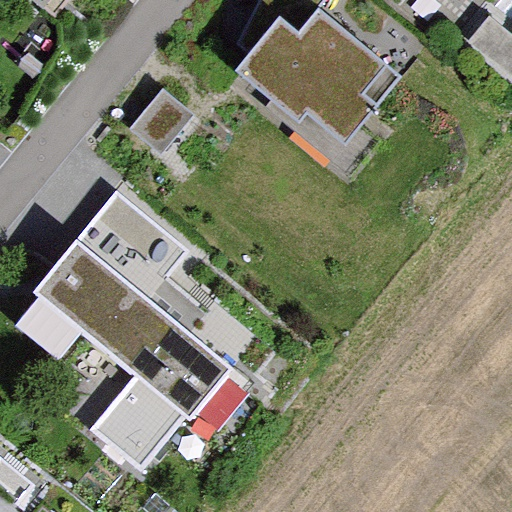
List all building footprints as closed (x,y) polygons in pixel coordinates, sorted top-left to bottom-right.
[(53,0),(32,0),(45,10),(53,0)] [(301,123),(308,116),(348,148),(401,81),(315,13),(325,0),(254,0),(283,23),(241,75),(301,123)] [(511,27),(499,42),(511,52),(511,27)] [(194,115),(164,90),(131,128),(161,154),(194,115)] [(187,250),(115,192),(33,294),(138,378),(94,432),(146,473),(231,368),(146,300),(187,250)]
